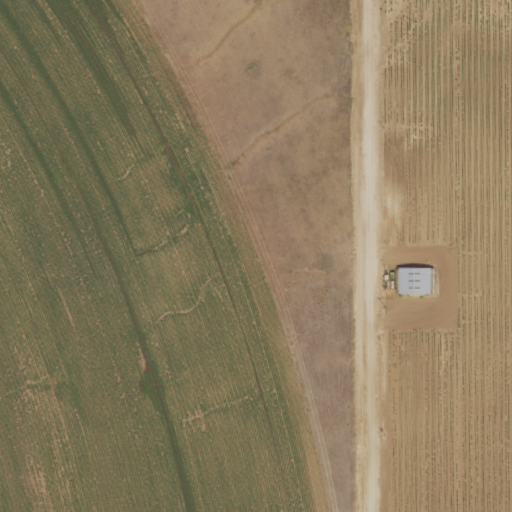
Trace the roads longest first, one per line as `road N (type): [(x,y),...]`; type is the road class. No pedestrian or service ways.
road 1 (residential): [(361,511),(363,0)]
road 2 (residential): [(362,357),(411,351),(454,321),(484,264),(511,247)]
